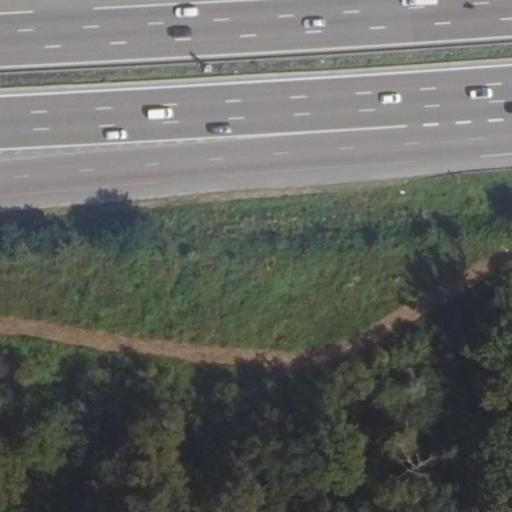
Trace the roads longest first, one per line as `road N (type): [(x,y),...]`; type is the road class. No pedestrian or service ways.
road 1 (motorway): [(511,10),(0,42)]
road 2 (motorway): [(0,179),(335,149),(482,97)]
road 3 (motorway): [(0,121),(482,97)]
